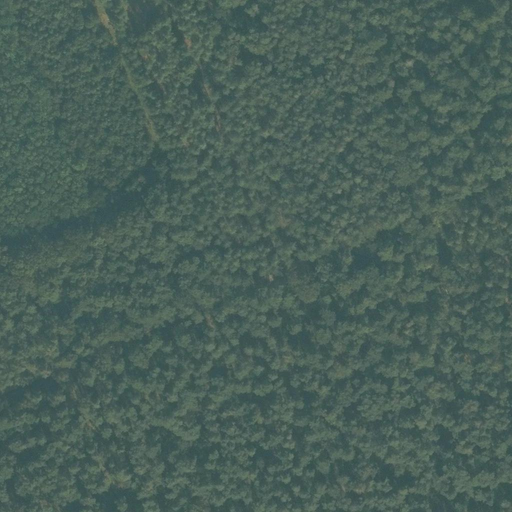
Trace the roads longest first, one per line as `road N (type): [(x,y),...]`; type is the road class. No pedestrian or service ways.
road 1 (track): [(511,175),(0,392)]
road 2 (track): [(423,214),(332,0)]
